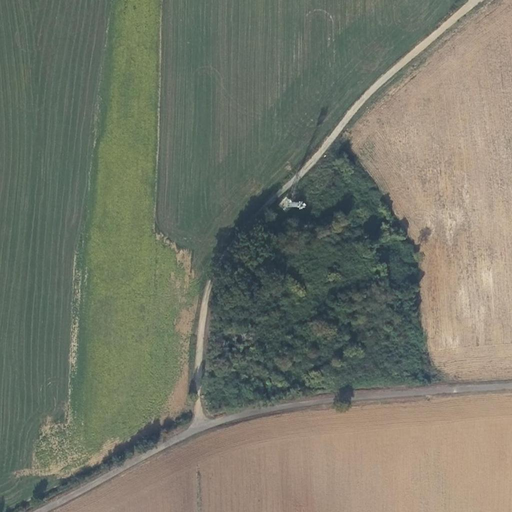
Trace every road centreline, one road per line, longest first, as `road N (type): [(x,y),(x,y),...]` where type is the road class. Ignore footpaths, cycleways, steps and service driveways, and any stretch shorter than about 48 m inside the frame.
road 1 (track): [(200,425),(211,280),(363,98),(477,0)]
road 2 (track): [(37,511),(200,425),(317,401),(511,386)]
